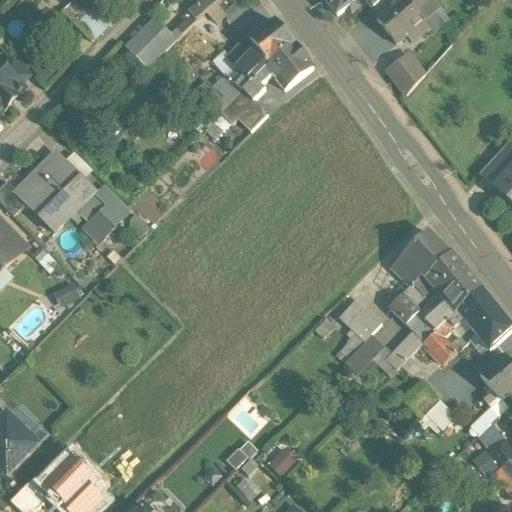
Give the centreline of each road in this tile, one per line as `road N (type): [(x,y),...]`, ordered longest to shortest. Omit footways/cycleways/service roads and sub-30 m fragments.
road 1 (tertiary): [(511,292),(291,0)]
road 2 (residential): [(0,154),(151,0)]
